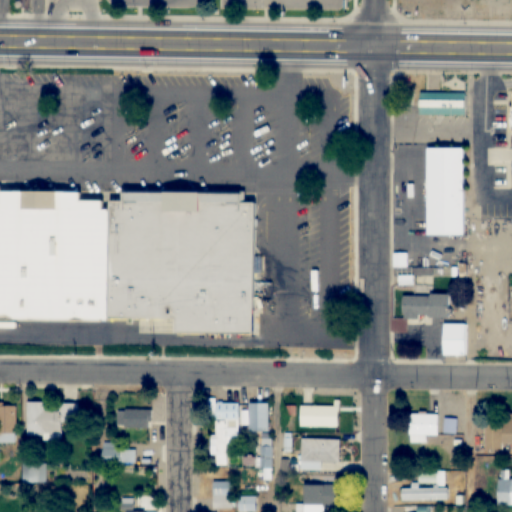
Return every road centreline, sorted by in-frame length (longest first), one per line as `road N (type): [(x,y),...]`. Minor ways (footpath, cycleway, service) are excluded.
road 1 (primary): [(511,49),(0,43)]
road 2 (residential): [(511,376),(0,372)]
road 3 (residential): [(356,511),(354,51)]
road 4 (residential): [(185,511),(186,375)]
